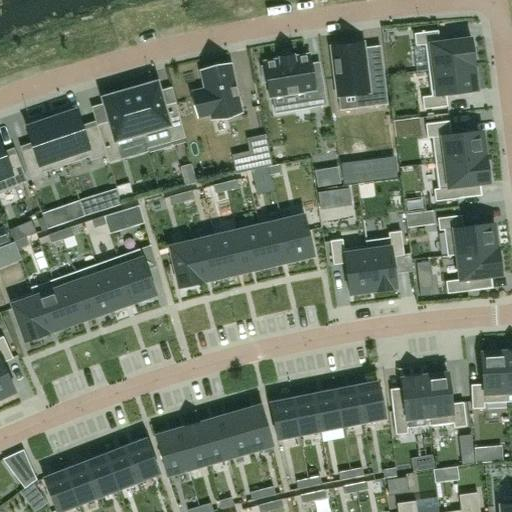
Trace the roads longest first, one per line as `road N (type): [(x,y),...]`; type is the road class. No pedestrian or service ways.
road 1 (residential): [(0,439),(245,353),(511,314)]
road 2 (residential): [(460,0),(234,32),(0,100)]
road 3 (residential): [(511,123),(498,22),(484,0)]
